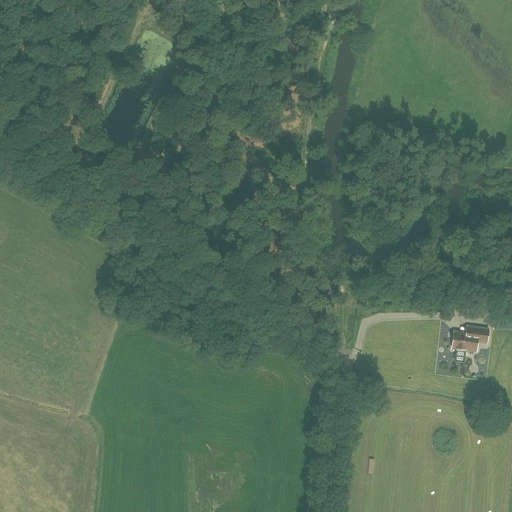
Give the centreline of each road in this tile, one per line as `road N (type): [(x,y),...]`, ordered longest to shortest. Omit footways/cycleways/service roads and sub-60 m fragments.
road 1 (track): [(340,354),(0,159)]
road 2 (track): [(340,0),(317,81),(306,185),(313,236),(341,289),(340,354)]
road 3 (track): [(325,511),(335,397),(348,366),(340,354)]
road 4 (track): [(348,366),(372,318),(469,314)]
